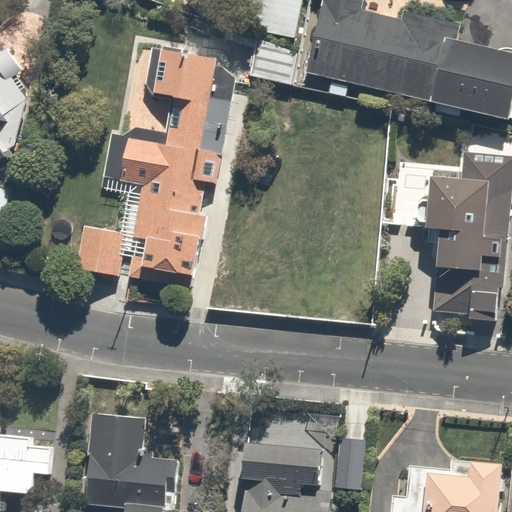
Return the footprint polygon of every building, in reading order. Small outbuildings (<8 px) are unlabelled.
[(315,0),(266,0),(253,84),(302,92),(315,0)] [(470,33),(402,19),(401,24),(372,18),(375,0),(333,0),(316,85),(511,124),(511,64),(465,55),(470,33)] [(232,57),(142,39),(130,98),(170,106),(163,143),(118,134),(108,181),(131,185),(121,234),(73,224),(64,268),(195,295),(211,215),(192,212),(197,189),(205,191),(232,57)] [(39,103),(0,46),(0,252),(8,255),(39,103)] [(435,321),(505,325),(508,271),(511,270),(511,136),(460,134),(459,162),(367,156),(366,175),(354,174),(353,188),(268,183),(265,231),(282,232),(281,245),(300,246),(297,289),(358,293),(360,262),(391,264),(393,230),(440,233),(435,321)] [(155,423),(98,416),(85,511),(207,511),(213,463),(151,455),(155,423)] [(76,431),(0,422),(0,511),(12,511),(14,503),(52,508),(55,482),(70,484),(76,431)] [(337,511),(343,466),(253,455),(246,511),(337,511)] [(451,472),(415,468),(412,496),(397,494),(395,511),(511,511),(511,465),(452,459),(451,472)]
